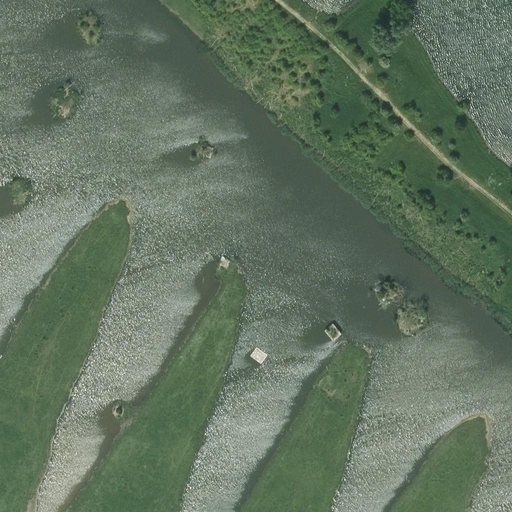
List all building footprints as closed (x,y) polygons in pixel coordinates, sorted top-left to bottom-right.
[(94,38),(97,19),(84,18),(81,36),(94,38)] [(253,33),(245,40),(253,49),(261,42),(253,33)] [(67,115),(75,97),(63,92),(55,109),(67,115)] [(330,103),(340,113),(349,103),(339,94),(330,103)] [(199,155),(208,159),(213,148),(204,144),(199,155)] [(22,204),(31,187),(20,181),(11,197),(22,204)] [(233,277),(241,260),(229,255),(221,272),(233,277)] [(384,302),(392,296),(385,287),(377,293),(384,302)] [(325,332),(333,342),(342,335),(334,325),(325,332)] [(113,413),(122,417),(127,406),(118,402),(113,413)]
